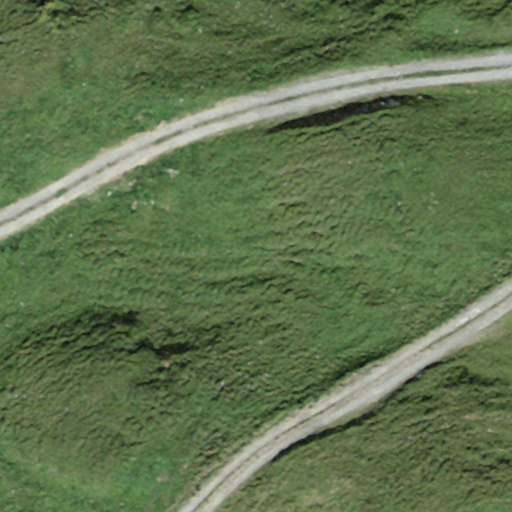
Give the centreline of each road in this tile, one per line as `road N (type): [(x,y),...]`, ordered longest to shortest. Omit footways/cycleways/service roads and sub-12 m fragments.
road 1 (track): [(511,66),(236,122),(0,223)]
road 2 (track): [(212,511),(275,446),(511,298)]
